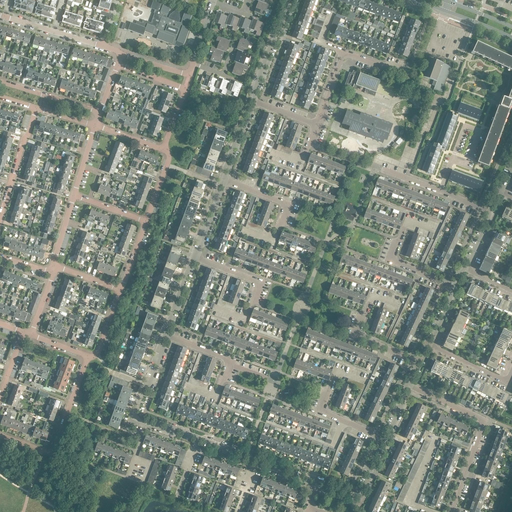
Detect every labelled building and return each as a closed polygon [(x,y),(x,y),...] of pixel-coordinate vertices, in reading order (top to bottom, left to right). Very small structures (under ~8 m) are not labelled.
[(14,2),(14,3),(15,3),(14,7),(20,9),(22,0),(15,0),(16,1),(15,1),(14,2)] [(26,0),(22,0),(20,9),(22,10),(21,11),(24,12),(25,11),(29,1),(26,0)] [(134,0),(128,0),(125,8),(131,11),(134,0)] [(140,0),(139,5),(147,8),(150,0),(143,0),(144,1),(141,0),(140,0)] [(360,0),(357,7),(363,9),(366,1),(364,0),(360,0)] [(366,1),(363,9),(369,12),(372,3),(370,2),(367,0),(366,1)] [(29,1),(25,11),(31,13),(33,9),(34,8),(34,7),(33,6),(35,2),(29,1)] [(109,10),(110,5),(111,4),(100,1),(99,5),(96,4),(95,9),(97,10),(101,11),(103,12),(103,9),(109,10)] [(131,22),(128,30),(143,36),(145,32),(152,35),(152,34),(157,36),(156,39),(172,45),(174,39),(177,41),(175,46),(182,48),(183,44),(184,44),(190,29),(187,27),(189,22),(189,23),(192,15),(184,12),(182,20),(181,23),(179,22),(180,19),(178,11),(176,10),(170,15),(168,18),(166,18),(167,15),(168,15),(170,7),(163,4),(163,5),(161,4),(161,3),(153,1),(150,8),(155,10),(153,13),(155,14),(153,17),(153,18),(151,23),(142,20),(141,23),(137,21),(135,24),(131,22)] [(266,4),(262,2),(258,1),(255,8),(261,10),(260,14),(264,16),(266,9),(269,10),(271,6),(266,4)] [(314,5),(305,2),(304,4),(302,8),(303,8),(312,11),(314,5)] [(372,3),(369,12),(375,14),(378,5),(376,5),(376,4),(372,2),(372,3)] [(35,14),(41,16),(44,5),(38,3),(37,7),(36,7),(36,8),(35,8),(35,9),(36,9),(36,10),(35,14)] [(46,17),(50,7),(44,5),(41,16),(43,16),(43,17),(45,18),(46,17)] [(378,5),(375,14),(381,16),(384,7),(382,7),(382,6),(378,5)] [(52,19),(54,15),(55,15),(55,14),(55,13),(54,13),(56,9),(50,7),(46,17),(52,19)] [(384,7),(384,8),(384,7),(381,16),(387,18),(390,10),(388,9),(388,8),(384,7)] [(312,11),(303,8),(302,10),(300,13),(301,14),(309,17),(312,11)] [(390,9),(390,10),(387,18),(392,20),(395,12),(393,11),(394,10),(390,9)] [(396,11),(395,12),(392,20),(398,22),(401,14),(399,13),(399,12),(396,11)] [(68,24),(71,13),(65,12),(64,16),(63,16),(63,17),(63,18),(62,22),(68,24)] [(77,15),(71,13),(68,24),(70,25),(73,26),(73,25),(74,26),(77,15)] [(224,29),(226,24),(227,21),(228,18),(228,17),(221,14),(217,13),(213,22),(221,25),(220,28),(224,29)] [(309,17),(301,14),(300,16),(299,15),(298,19),(299,19),(307,23),(309,17)] [(83,17),(77,15),(74,26),(80,28),(81,23),(82,23),(82,22),(82,21),(83,17)] [(238,27),(239,23),(240,19),(233,16),(232,20),(228,18),(227,21),(226,24),(233,27),(231,30),(236,32),(238,27)] [(89,30),(92,20),(86,18),(85,22),(84,22),(84,23),(84,24),(83,29),(89,30)] [(250,29),(249,29),(251,25),(252,23),(252,21),(245,19),(243,24),(239,23),(238,27),(245,29),(243,32),(248,34),(250,29)] [(307,23),(299,19),(298,22),(297,21),(296,25),(297,25),(305,28),(307,23)] [(411,19),(409,25),(417,28),(418,26),(419,26),(420,22),(411,19)] [(94,32),(95,32),(98,22),(92,20),(89,30),(91,31),(91,32),(94,33),(94,32)] [(249,29),(250,29),(257,32),(255,35),(260,36),(264,24),(257,21),(256,24),(252,23),(251,25),(249,29)] [(98,22),(95,32),(101,34),(102,30),(103,30),(103,29),(103,28),(103,27),(104,23),(98,22)] [(305,28),(297,25),(296,27),(295,27),(294,31),(295,31),(303,34),(305,28)] [(418,28),(417,28),(409,25),(407,31),(415,34),(416,31),(417,32),(418,28)] [(337,26),(337,27),(336,30),(335,33),(334,34),(337,35),(336,36),(340,37),(343,28),(337,26)] [(346,40),(346,39),(349,30),(343,28),(340,37),(342,37),(342,38),(346,40)] [(8,29),(6,37),(11,38),(14,31),(8,29)] [(352,42),(352,41),(355,32),(349,30),(346,39),(348,40),(352,42)] [(11,38),(14,39),(14,42),(16,43),(17,40),(19,32),(14,31),(11,38)] [(303,34),(295,31),(294,33),(293,33),(292,37),(301,40),(303,34)] [(415,38),(416,34),(415,34),(407,31),(405,36),(413,39),(414,37),(415,38)] [(19,32),(17,40),(23,42),(25,34),(19,32)] [(357,44),(358,43),(361,35),(355,32),(352,41),(354,42),(354,43),(357,44)] [(31,36),(25,34),(23,42),(29,44),(31,36)] [(367,37),(361,35),(358,43),(360,44),(359,45),(363,46),(363,45),(367,37)] [(220,50),(222,46),(227,48),(230,41),(218,36),(216,41),(219,42),(216,49),(220,50)] [(414,40),(413,39),(405,36),(403,42),(411,45),(412,43),(413,43),(414,40)] [(33,45),(38,46),(41,39),(35,37),(33,45)] [(369,48),(369,47),(372,39),(367,37),(363,45),(366,46),(365,47),(369,48)] [(236,49),(238,50),(242,51),(246,53),(248,46),(251,47),(253,42),(240,38),(236,49)] [(44,48),(47,41),(41,39),(38,46),(44,48)] [(375,50),(375,49),(378,41),(372,39),(369,47),(371,48),(371,49),(375,50)] [(44,48),(43,51),(49,53),(50,50),(52,42),(47,41),(44,48)] [(381,52),(384,43),(378,41),(375,49),(377,50),(377,51),(381,52)] [(50,50),(53,51),(52,54),(55,55),(56,52),(58,44),(52,42),(50,50)] [(412,46),(411,45),(403,42),(400,48),(409,51),(410,49),(412,46)] [(499,53),(496,52),(497,51),(493,49),(493,50),(490,49),(490,48),(487,46),(486,47),(484,46),(484,45),(480,43),(480,44),(477,43),(478,42),(477,42),(473,51),(511,69),(511,57),(511,58),(511,59),(509,57),(506,55),(505,56),(503,55),(503,54),(499,52),(499,53)] [(287,49),(288,49),(296,52),(299,46),(290,43),(289,46),(288,45),(287,49)] [(387,54),(388,50),(390,45),(384,43),(381,52),(383,52),(383,53),(386,55),(387,54)] [(61,53),(64,46),(58,44),(56,52),(61,53)] [(70,48),(64,46),(61,53),(67,55),(70,48)] [(210,59),(214,61),(220,63),(221,59),(224,51),(220,50),(216,49),(211,47),(210,51),(213,52),(210,59)] [(327,57),(328,55),(329,55),(330,51),(329,51),(321,48),(319,54),(327,57)] [(410,51),(409,51),(400,48),(398,54),(407,57),(407,55),(408,55),(410,51)] [(73,49),(71,56),(77,58),(79,51),(73,49)] [(285,55),(286,55),(294,58),(296,52),(288,49),(287,51),(286,51),(285,55)] [(237,62),(240,63),(244,65),(246,58),(249,59),(251,54),(246,53),(242,51),(238,50),(235,57),(239,58),(237,62)] [(83,60),(85,52),(79,51),(77,58),(83,60)] [(83,60),(82,63),(88,65),(89,62),(91,54),(85,52),(83,60)] [(91,54),(89,62),(95,63),(97,56),(91,54)] [(325,63),(326,61),(327,61),(328,57),(327,57),(319,54),(317,60),(325,63)] [(283,61),(284,61),(292,64),(294,58),(286,55),(285,57),(284,57),(283,61)] [(95,63),(98,64),(98,66),(98,67),(99,68),(100,68),(100,65),(103,58),(97,56),(95,63)] [(434,89),(442,92),(444,85),(446,80),(445,80),(445,78),(447,78),(451,66),(443,63),(429,57),(422,76),(434,80),(436,81),(435,86),(434,89)] [(106,67),(110,68),(111,65),(112,61),(108,60),(108,59),(103,58),(100,65),(106,67)] [(323,69),(324,66),(325,67),(326,63),(325,63),(317,60),(315,65),(323,69)] [(281,66),(281,67),(290,70),(292,64),(284,61),(283,63),(282,63),(281,66)] [(8,73),(11,65),(11,63),(5,62),(5,64),(2,71),(8,73)] [(249,66),(244,65),(240,63),(237,62),(236,62),(232,73),(241,77),(244,70),(247,71),(249,66)] [(14,75),(16,67),(11,65),(8,73),(14,75)] [(16,67),(14,75),(20,76),(22,70),(23,67),(17,65),(16,67)] [(321,74),(322,72),(322,73),(324,69),(323,69),(315,65),(312,71),(321,74)] [(278,72),(279,73),(288,76),(290,70),(281,67),(281,69),(280,68),(278,72)] [(32,80),(34,72),(34,70),(29,69),(28,71),(26,78),(32,80)] [(348,75),(344,85),(356,90),(357,88),(360,90),(361,87),(366,88),(364,93),(374,96),(376,93),(380,80),(353,70),(351,76),(348,75)] [(319,80),(319,78),(320,78),(322,75),(321,74),(312,71),(310,77),(319,80)] [(32,80),(37,82),(40,74),(34,72),(32,80)] [(276,78),(277,78),(286,81),(288,76),(279,73),(279,75),(278,74),(276,78)] [(37,82),(43,83),(45,76),(40,74),(37,82)] [(49,85),(51,78),(52,75),(46,74),(45,76),(43,83),(49,85)] [(215,88),(217,84),(218,80),(210,77),(206,76),(206,78),(202,76),(200,84),(206,87),(205,90),(213,93),(215,88)] [(124,86),(127,79),(121,77),(118,84),(124,86)] [(317,86),(317,84),(318,84),(319,80),(310,77),(308,83),(317,86)] [(51,78),(49,85),(55,87),(57,79),(51,78)] [(276,80),(274,84),(275,84),(283,87),(286,81),(277,78),(276,80)] [(63,79),(62,80),(59,88),(65,90),(68,83),(68,81),(63,79)] [(133,81),(127,79),(124,86),(130,88),(133,81)] [(217,84),(215,88),(222,90),(221,93),(225,95),(227,90),(229,86),(229,84),(230,82),(222,79),(220,85),(217,84)] [(139,83),(133,81),(130,88),(136,91),(139,83)] [(229,86),(227,90),(234,92),(233,96),(237,97),(242,84),(234,82),(233,85),(229,84),(229,86)] [(71,92),(73,84),(68,83),(65,90),(71,92)] [(145,85),(139,83),(136,91),(142,93),(145,85)] [(314,92),(315,90),(316,90),(317,86),(308,83),(306,89),(314,92)] [(77,94),(79,86),(73,84),(71,92),(77,94)] [(281,93),(283,87),(275,84),(274,86),(273,86),(272,90),(273,90),(281,93)] [(145,85),(142,93),(145,94),(144,97),(147,98),(148,95),(151,87),(145,85)] [(82,95),(85,88),(79,86),(77,94),(82,95)] [(88,97),(90,90),(85,88),(82,95),(88,97)] [(312,98),(313,96),(314,96),(315,92),(314,92),(306,89),(304,95),(312,98)] [(88,97),(94,99),(96,91),(90,90),(88,97)] [(271,96),(279,99),(281,93),(273,90),(272,92),(271,92),(270,95),(271,96)] [(488,166),(508,113),(511,106),(510,105),(511,100),(511,91),(509,99),(503,97),(479,163),(488,166)] [(162,98),(170,101),(172,95),(164,92),(162,98)] [(310,103),(311,101),(312,102),(313,98),(312,98),(304,95),(302,100),(310,103)] [(157,101),(156,103),(160,104),(167,107),(170,101),(162,98),(161,102),(157,100),(157,101)] [(302,100),(299,106),(308,110),(309,107),(310,107),(311,104),(310,103),(302,100)] [(457,112),(464,115),(478,120),(481,111),(480,111),(480,110),(476,109),(473,108),(474,108),(470,106),(469,107),(467,106),(467,105),(463,104),(460,103),(457,112)] [(167,107),(160,104),(158,110),(165,113),(167,107)] [(115,113),(109,110),(106,118),(112,120),(115,113)] [(112,120),(118,122),(121,115),(122,112),(120,111),(116,110),(115,113),(112,120)] [(350,127),(348,130),(383,143),(384,139),(387,140),(393,124),(361,112),(359,116),(347,111),(342,124),(350,127)] [(130,127),(132,119),(135,113),(133,112),(130,118),(126,117),(124,125),(130,127)] [(11,122),(14,114),(8,113),(6,120),(11,122)] [(14,113),(14,114),(11,122),(17,124),(20,116),(17,115),(18,114),(14,113)] [(262,119),(271,122),(273,116),(265,113),(264,115),(263,115),(261,118),(262,119)] [(446,148),(451,134),(455,121),(454,120),(456,116),(448,113),(447,115),(448,115),(447,118),(446,117),(445,121),(445,122),(444,124),(442,128),(443,128),(442,131),(441,131),(440,135),(440,137),(439,137),(437,141),(438,141),(437,144),(433,142),(431,146),(432,147),(431,149),(430,149),(429,153),(428,156),(426,160),(427,160),(426,162),(425,162),(424,166),(425,166),(424,169),(423,169),(422,171),(432,174),(442,146),(446,148)] [(124,125),(126,117),(121,115),(118,122),(124,125)] [(153,115),(152,118),(155,119),(153,122),(161,125),(163,119),(156,116),(153,115)] [(136,129),(138,121),(132,119),(130,127),(136,129)] [(262,119),(262,121),(261,120),(259,124),(260,124),(269,128),(271,122),(262,119)] [(44,132),(46,124),(40,122),(38,130),(44,132)] [(159,131),(161,125),(153,122),(151,128),(159,131)] [(291,122),(289,128),(292,129),(300,132),(302,127),(294,124),(294,123),(291,122)] [(50,133),(52,126),(46,124),(44,132),(50,133)] [(260,124),(259,127),(259,126),(257,130),(258,130),(266,133),(269,128),(260,124)] [(55,135),(58,128),(52,126),(50,133),(55,135)] [(216,126),(213,133),(225,138),(227,133),(224,132),(225,129),(216,126)] [(61,137),(64,129),(58,128),(55,135),(61,137)] [(159,131),(151,128),(149,134),(157,137),(159,131)] [(67,139),(69,131),(64,129),(61,137),(67,139)] [(300,132),(292,129),(290,135),(298,138),(300,132)] [(256,136),(264,139),(266,133),(258,130),(257,132),(256,132),(255,136),(256,136)] [(67,139),(70,140),(70,141),(72,142),(75,133),(69,131),(67,139)] [(5,132),(2,142),(4,142),(11,145),(13,139),(10,138),(11,133),(5,132)] [(75,133),(72,142),(78,144),(79,141),(83,142),(85,135),(81,134),(81,135),(75,133)] [(224,143),(225,138),(213,133),(211,138),(224,143)] [(298,138),(290,135),(288,141),(296,144),(298,138)] [(256,136),(255,138),(254,138),(253,142),(254,142),(262,145),(264,139),(256,136)] [(222,148),(224,143),(211,138),(209,143),(212,144),(222,148)] [(285,147),(287,148),(290,149),(293,150),(294,150),(296,144),(288,141),(285,147)] [(10,150),(11,145),(4,142),(2,148),(10,150)] [(33,145),(31,151),(39,153),(40,150),(43,151),(45,144),(38,142),(37,146),(33,145)] [(114,148),(122,151),(124,145),(116,142),(114,148)] [(254,142),(253,144),(252,144),(251,147),(252,148),(260,151),(262,145),(254,142)] [(220,153),(222,148),(212,144),(210,149),(220,153)] [(0,147),(0,153),(0,154),(8,156),(10,150),(2,148),(0,147)] [(114,148),(112,154),(119,157),(122,151),(114,148)] [(252,148),(251,150),(250,150),(249,153),(249,154),(258,157),(260,151),(252,148)] [(208,154),(218,158),(220,153),(210,149),(208,154)] [(30,157),(37,159),(39,153),(31,151),(30,157)] [(136,152),(134,157),(144,161),(147,153),(141,151),(140,153),(136,152)] [(65,161),(72,163),(74,157),(71,157),(72,154),(66,152),(63,160),(65,161)] [(150,163),(153,155),(147,153),(144,161),(150,163)] [(121,161),(118,160),(119,157),(112,154),(110,160),(117,163),(123,165),(124,163),(121,162),(121,161)] [(216,163),(218,158),(208,154),(207,159),(216,163)] [(249,154),(249,156),(248,155),(246,159),(247,159),(256,162),(258,157),(249,154)] [(311,154),(308,162),(313,164),(316,156),(311,154)] [(158,158),(153,155),(150,163),(156,165),(158,158)] [(319,167),(322,158),(316,156),(313,164),(319,167)] [(28,162),(35,165),(37,159),(30,157),(28,162)] [(325,169),(328,161),(322,158),(319,167),(325,169)] [(215,167),(216,163),(207,159),(205,164),(215,167)] [(247,159),(246,161),(244,165),(245,165),(254,168),(256,162),(247,159)] [(110,160),(107,166),(115,169),(117,163),(110,160)] [(71,169),(72,163),(65,161),(63,167),(71,169)] [(331,171),(334,163),(328,161),(325,169),(331,171)] [(26,168),(34,170),(36,171),(38,165),(35,165),(28,162),(26,168)] [(337,173),(340,165),(334,163),(331,171),(337,173)] [(215,167),(205,164),(203,169),(205,169),(208,170),(211,172),(213,172),(215,167)] [(245,165),(244,167),(242,171),(243,171),(251,174),(254,168),(245,165)] [(336,175),(342,178),(346,167),(340,165),(337,173),(336,175)] [(59,172),(61,172),(69,175),(71,169),(63,167),(61,166),(59,172)] [(107,166),(105,172),(113,174),(116,175),(116,173),(114,172),(115,169),(107,166)] [(26,168),(24,174),(32,176),(35,177),(37,171),(36,171),(34,170),(26,168)] [(265,171),(262,179),(267,181),(271,173),(265,171)] [(60,178),(67,180),(69,175),(61,172),(60,178)] [(479,192),(481,187),(482,182),(454,172),(454,173),(451,172),(448,180),(449,180),(451,181),(455,183),(455,182),(458,183),(457,184),(461,185),(462,184),(464,185),(464,186),(468,187),(471,188),(470,188),(474,190),(475,189),(477,190),(477,191),(478,191),(479,191),(479,192)] [(267,181),(273,183),(276,175),(271,173),(267,181)] [(24,174),(23,180),(29,181),(28,185),(35,188),(36,184),(30,182),(32,176),(24,174)] [(279,186),(282,177),(276,175),(273,183),(279,186)] [(145,177),(143,182),(150,185),(153,179),(145,177)] [(285,188),(288,180),(282,177),(279,186),(285,188)] [(58,184),(65,186),(67,180),(60,178),(58,184)] [(384,181),(378,179),(375,187),(381,189),(384,181)] [(203,184),(203,182),(197,180),(194,187),(204,190),(206,185),(203,184)] [(291,190),(294,182),(288,180),(285,188),(291,190)] [(389,183),(384,181),(381,189),(386,191),(389,183)] [(143,182),(141,188),(148,191),(150,185),(143,182)] [(297,192),(300,184),(294,182),(291,190),(297,192)] [(53,189),(64,192),(65,186),(58,184),(55,183),(53,189)] [(392,193),(395,185),(389,183),(386,191),(392,193)] [(300,184),(297,192),(303,194),(306,186),(300,184)] [(100,185),(98,193),(103,195),(106,187),(100,185)] [(401,187),(395,185),(392,193),(398,196),(401,187)] [(311,188),(306,186),(303,194),(308,196),(311,188)] [(109,197),(112,189),(106,187),(103,195),(109,197)] [(193,192),(202,195),(204,190),(194,187),(193,192)] [(404,198),(407,190),(401,187),(398,196),(404,198)] [(26,196),(28,189),(25,188),(24,189),(20,188),(18,194),(26,196)] [(141,188),(139,194),(146,197),(148,191),(141,188)] [(314,199),(317,190),(311,188),(308,196),(314,199)] [(115,199),(118,192),(112,189),(109,197),(115,199)] [(234,192),(233,196),(234,196),(242,199),(244,193),(236,190),(235,193),(234,192)] [(320,201),(323,192),(317,190),(314,199),(320,201)] [(410,200),(413,192),(407,190),(404,198),(410,200)] [(200,200),(202,195),(193,192),(191,197),(200,200)] [(326,203),(329,195),(323,192),(320,201),(326,203)] [(419,194),(413,192),(410,200),(416,202),(419,194)] [(26,196),(18,194),(17,200),(24,202),(26,196)] [(139,194),(136,200),(144,203),(146,197),(139,194)] [(421,204),(424,196),(419,194),(416,202),(421,204)] [(59,206),(61,200),(60,200),(60,197),(52,195),(51,198),(52,198),(50,204),(52,204),(59,206)] [(329,195),(326,203),(332,205),(333,201),(334,199),(335,197),(329,195)] [(232,198),(231,202),(232,202),(240,205),(242,206),(243,204),(241,203),(242,199),(234,196),(233,199),(232,198)] [(427,206),(430,198),(424,196),(421,204),(427,206)] [(189,201),(199,205),(200,200),(191,197),(189,201)] [(433,208),(436,200),(430,198),(427,206),(433,208)] [(24,202),(17,200),(15,205),(23,208),(24,202)] [(136,200),(134,206),(142,209),(144,203),(136,200)] [(439,211),(442,202),(436,200),(433,208),(439,211)] [(187,206),(197,210),(199,205),(189,201),(187,206)] [(263,207),(271,210),(274,204),(265,201),(263,207)] [(230,204),(229,208),(238,211),(240,205),(232,202),(231,202),(231,204),(230,204)] [(439,211),(445,213),(448,205),(442,202),(439,211)] [(52,204),(50,210),(58,212),(59,206),(52,204)] [(13,211),(21,213),(23,214),(25,208),(23,208),(15,205),(13,211)] [(185,211),(195,215),(197,210),(187,206),(185,211)] [(271,210),(263,207),(261,213),(269,216),(271,210)] [(511,210),(507,207),(502,217),(507,219),(511,210)] [(228,210),(226,214),(227,214),(236,217),(238,211),(229,208),(229,210),(228,210)] [(48,209),(46,215),(48,216),(56,218),(58,212),(50,210),(48,209)] [(367,209),(364,217),(370,219),(373,211),(367,209)] [(93,224),(94,220),(97,213),(91,210),(88,219),(88,220),(88,221),(89,221),(91,222),(91,224),(93,224)] [(21,213),(13,211),(12,217),(19,219),(21,213)] [(184,216),(193,219),(195,215),(185,211),(184,216)] [(379,213),(373,211),(370,219),(375,221),(379,213)] [(469,216),(461,212),(458,218),(466,221),(469,216)] [(100,222),(103,215),(97,213),(94,220),(100,222)] [(269,216),(261,213),(259,219),(267,222),(269,216)] [(384,215),(379,213),(375,221),(381,223),(384,215)] [(226,216),(224,219),(225,220),(225,219),(234,222),(236,217),(227,214),(226,216)] [(100,222),(106,225),(109,217),(103,215),(100,222)] [(381,223),(387,225),(390,217),(384,215),(381,223)] [(54,224),(56,218),(48,216),(47,221),(54,224)] [(182,221),(191,224),(193,219),(184,216),(182,221)] [(12,217),(10,223),(19,226),(21,220),(19,219),(12,217)] [(393,218),(390,217),(387,225),(393,228),(396,219),(397,218),(394,217),(393,218)] [(456,223),(464,227),(466,221),(458,218),(456,223)] [(223,222),(222,225),(223,226),(223,225),(231,228),(234,222),(225,219),(225,220),(224,222),(223,222)] [(264,228),(265,228),(267,222),(259,219),(257,225),(259,226),(261,227),(264,228)] [(402,222),(402,221),(396,219),(393,228),(399,230),(402,222)] [(52,229),(54,224),(47,221),(45,227),(52,229)] [(180,226),(190,229),(191,224),(182,221),(180,226)] [(453,229),(461,233),(464,227),(456,223),(453,229)] [(133,233),(135,227),(128,224),(125,230),(133,233)] [(221,227),(220,231),(221,231),(229,234),(231,228),(223,225),(223,226),(222,228),(221,227)] [(43,226),(40,237),(46,239),(47,234),(51,235),(52,229),(45,227),(43,226)] [(188,234),(190,229),(180,226),(178,231),(188,234)] [(450,235),(458,238),(461,233),(453,229),(450,235)] [(125,230),(123,236),(131,239),(133,233),(125,230)] [(83,231),(81,237),(89,240),(90,236),(93,237),(93,235),(91,234),(83,231)] [(186,239),(188,234),(178,231),(176,236),(186,239)] [(219,233),(218,237),(219,237),(227,240),(229,234),(221,231),(220,233),(219,233)] [(288,234),(282,232),(279,240),(285,242),(288,234)] [(494,238),(503,242),(505,243),(507,239),(505,238),(506,235),(500,232),(498,234),(496,233),(494,238)] [(422,236),(419,235),(416,234),(414,233),(412,239),(420,242),(422,236)] [(285,242),(291,244),(294,236),(288,234),(285,242)] [(448,240),(456,244),(458,238),(450,235),(448,240)] [(5,239),(3,247),(9,248),(11,241),(12,238),(6,236),(5,239)] [(123,236),(121,242),(129,245),(131,239),(123,236)] [(181,243),(184,244),(186,239),(176,236),(175,240),(172,239),(171,242),(180,246),(181,243)] [(291,244),(296,246),(300,238),(294,236),(291,244)] [(89,240),(81,237),(79,243),(86,246),(89,240)] [(217,239),(216,243),(217,243),(225,246),(227,240),(219,237),(218,239),(217,239)] [(300,238),(296,246),(302,249),(305,240),(300,238)] [(503,242),(494,238),(491,242),(501,247),(503,242)] [(410,241),(409,244),(410,244),(410,245),(418,248),(420,242),(412,239),(411,241),(410,241)] [(23,242),(17,240),(17,243),(14,250),(20,252),(22,244),(23,242)] [(305,240),(302,249),(308,251),(311,243),(305,240)] [(453,250),(456,244),(448,240),(445,246),(453,250)] [(9,248),(14,250),(17,243),(11,241),(9,248)] [(121,242),(119,248),(126,250),(129,245),(121,242)] [(501,247),(491,242),(489,247),(499,251),(501,247)] [(86,246),(79,243),(77,249),(84,252),(86,246)] [(214,249),(223,252),(225,246),(217,243),(216,243),(216,245),(215,245),(214,248),(214,249)] [(308,251),(314,253),(317,245),(311,243),(308,251)] [(20,252),(26,254),(28,246),(22,244),(20,252)] [(170,252),(180,256),(182,251),(179,250),(180,247),(173,245),(170,252)] [(408,250),(416,253),(418,248),(410,245),(408,250)] [(26,254),(31,255),(34,248),(28,246),(26,254)] [(445,246),(442,251),(450,255),(453,250),(445,246)] [(43,248),(40,247),(39,249),(40,249),(37,257),(43,259),(45,251),(42,250),(43,248)] [(499,251),(489,247),(487,251),(497,256),(499,251)] [(40,249),(39,249),(34,248),(31,255),(37,257),(40,249)] [(119,248),(117,254),(124,256),(126,250),(119,248)] [(77,249),(75,255),(82,258),(84,252),(77,249)] [(240,250),(236,249),(233,257),(239,259),(242,251),(242,249),(241,249),(240,250)] [(408,250),(405,256),(414,259),(416,253),(408,250)] [(239,259),(245,261),(248,253),(242,251),(239,259)] [(442,251),(440,257),(448,261),(450,255),(442,251)] [(497,256),(487,251),(485,256),(494,260),(497,256)] [(168,257),(178,261),(180,256),(170,252),(168,257)] [(245,261),(251,263),(254,255),(248,253),(245,261)] [(348,256),(343,254),(342,254),(339,262),(345,264),(348,256)] [(72,261),(80,264),(82,258),(75,255),(72,261)] [(256,266),(259,257),(254,255),(251,263),(256,266)] [(354,258),(348,256),(345,264),(351,267),(354,258)] [(485,256),(483,261),(492,265),(495,266),(497,262),(494,260),(485,256)] [(167,262),(176,266),(178,261),(168,257),(167,262)] [(259,257),(256,266),(262,268),(265,260),(259,257)] [(440,257),(437,263),(445,266),(448,261),(440,257)] [(360,261),(354,258),(351,267),(357,269),(360,261)] [(271,262),(268,270),(274,272),(277,264),(276,264),(277,261),(273,259),(272,262),(271,262)] [(262,268),(268,270),(271,262),(265,260),(262,268)] [(363,271),(366,263),(360,261),(357,269),(363,271)] [(492,265),(483,261),(481,265),(490,270),(492,265)] [(165,267),(174,271),(176,266),(167,262),(165,267)] [(105,265),(99,263),(97,270),(103,272),(105,265)] [(372,265),(366,263),(363,271),(369,273),(372,265)] [(434,268),(442,272),(445,266),(437,263),(434,268)] [(274,272),(280,274),(283,266),(277,264),(274,272)] [(111,267),(105,265),(103,272),(109,274),(111,267)] [(378,267),(372,265),(369,273),(375,275),(378,267)] [(479,270),(488,274),(490,270),(481,265),(479,270)] [(283,266),(280,274),(286,276),(289,268),(283,266)] [(109,274),(115,277),(117,269),(111,267),(109,274)] [(163,272),(173,275),(174,271),(165,267),(163,272)] [(383,269),(378,267),(375,275),(380,277),(383,269)] [(205,270),(204,274),(205,274),(213,277),(216,271),(207,268),(206,271),(205,270)] [(286,276),(291,278),(294,270),(289,268),(286,276)] [(389,271),(383,269),(380,277),(386,280),(389,271)] [(291,278),(297,281),(300,272),(294,270),(291,278)] [(1,274),(0,278),(0,280),(7,283),(7,281),(10,273),(4,271),(3,275),(1,274)] [(395,273),(389,271),(386,280),(392,282),(395,273)] [(161,277),(171,280),(173,275),(163,272),(161,277)] [(297,281),(303,283),(306,275),(300,272),(297,281)] [(16,275),(10,273),(7,281),(13,283),(16,275)] [(401,276),(395,273),(392,282),(398,284),(401,276)] [(203,276),(202,280),(203,280),(211,283),(213,277),(205,274),(204,276),(203,276)] [(19,285),(21,277),(16,275),(13,283),(19,285)] [(407,278),(401,276),(398,284),(404,286),(407,278)] [(27,280),(21,277),(19,285),(24,287),(27,280)] [(169,285),(171,280),(161,277),(159,282),(169,285)] [(410,288),(413,280),(407,278),(404,286),(410,288)] [(73,282),(66,279),(64,285),(71,288),(73,282)] [(243,288),(245,282),(237,279),(235,285),(243,288)] [(30,289),(33,282),(27,280),(24,287),(30,289)] [(201,282),(200,286),(201,286),(209,289),(211,283),(203,280),(202,282),(201,282)] [(33,282),(30,289),(40,293),(42,286),(38,284),(39,284),(33,282)] [(157,287),(167,290),(169,285),(159,282),(157,287)] [(232,284),(230,290),(232,291),(241,294),(243,288),(235,285),(232,284)] [(337,286),(331,284),(328,292),(334,294),(337,286)] [(471,284),(466,294),(471,296),(475,286),(471,284)] [(71,288),(64,285),(61,291),(69,294),(71,288)] [(199,288),(198,291),(199,292),(207,295),(209,289),(201,286),(200,288),(199,288)] [(343,288),(337,286),(334,294),(340,296),(343,288)] [(480,289),(475,286),(471,296),(476,298),(480,289)] [(156,291),(165,295),(167,290),(157,287),(156,291)] [(434,291),(426,287),(423,293),(431,297),(434,291)] [(96,290),(90,288),(87,298),(89,299),(90,296),(93,298),(96,290)] [(349,290),(343,288),(340,296),(346,299),(349,290)] [(485,291),(480,289),(476,298),(480,300),(485,291)] [(99,300),(102,292),(96,290),(93,298),(99,300)] [(355,293),(349,290),(346,299),(352,301),(355,293)] [(69,294),(61,291),(59,297),(67,299),(69,294)] [(154,296),(164,300),(165,295),(156,291),(154,296)] [(238,300),(241,294),(232,291),(230,297),(238,300)] [(489,293),(485,291),(480,300),(485,302),(489,293)] [(102,301),(105,302),(108,294),(102,292),(99,300),(97,306),(99,307),(100,304),(101,304),(102,301)] [(197,293),(196,297),(205,300),(207,295),(199,292),(198,294),(197,293)] [(358,303),(361,295),(355,293),(352,301),(358,303)] [(423,293),(420,299),(428,302),(431,297),(423,293)] [(494,295),(489,293),(485,302),(489,304),(494,295)] [(364,305),(367,297),(361,295),(358,303),(364,305)] [(498,297),(494,295),(489,304),(494,307),(498,297)] [(152,301),(162,305),(164,300),(154,296),(152,301)] [(57,302),(65,305),(67,299),(59,297),(58,297),(57,300),(58,300),(57,302)] [(195,299),(193,303),(194,303),(203,306),(205,300),(196,297),(196,300),(195,299)] [(235,305),(236,306),(238,300),(230,297),(228,303),(230,303),(233,304),(235,305)] [(503,299),(498,297),(494,307),(498,309),(503,299)] [(420,299),(418,304),(426,308),(428,302),(420,299)] [(498,309),(503,311),(504,310),(503,310),(507,301),(503,299),(498,309)] [(503,310),(504,310),(508,312),(511,302),(508,300),(507,301),(503,310)] [(152,301),(150,306),(160,310),(162,305),(152,301)] [(57,302),(55,308),(68,313),(69,311),(66,310),(66,309),(63,308),(65,305),(57,302)] [(193,305),(191,309),(192,309),(201,312),(203,306),(194,303),(193,305)] [(416,303),(413,309),(415,310),(423,314),(426,308),(418,304),(416,303)] [(2,313),(8,315),(10,308),(5,305),(2,313)] [(8,315),(13,317),(16,310),(10,308),(8,315)] [(377,314),(385,317),(387,311),(385,310),(382,309),(379,308),(377,314)] [(156,313),(146,309),(145,311),(146,312),(148,313),(146,318),(155,322),(157,317),(155,316),(156,313)] [(189,315),(190,315),(198,318),(201,312),(192,309),(191,311),(190,311),(189,315)] [(13,317),(19,319),(22,312),(16,310),(13,317)] [(256,320),(259,312),(253,310),(250,318),(256,320)] [(412,315),(420,319),(423,314),(415,310),(412,315)] [(467,319),(469,314),(466,313),(461,311),(460,310),(457,315),(467,319)] [(31,318),(32,315),(22,312),(19,319),(25,321),(29,322),(30,318),(31,318)] [(259,312),(256,320),(262,322),(265,314),(259,312)] [(100,323),(102,317),(94,314),(92,320),(100,323)] [(265,314),(262,322),(268,324),(271,316),(265,314)] [(377,314),(375,320),(383,323),(385,317),(377,314)] [(410,314),(407,320),(410,321),(418,325),(420,319),(412,315),(410,314)] [(188,317),(187,320),(188,321),(196,324),(198,318),(190,315),(189,317),(188,317)] [(455,319),(465,324),(467,319),(457,315),(455,319)] [(271,316),(268,324),(274,326),(277,318),(271,316)] [(50,323),(47,331),(53,333),(55,325),(56,325),(58,319),(56,318),(54,322),(54,321),(54,322),(50,321),(50,323)] [(86,318),(85,321),(88,322),(87,325),(97,329),(100,323),(92,320),(86,318)] [(144,323),(154,327),(155,322),(146,318),(144,323)] [(277,318),(274,326),(280,329),(283,320),(277,318)] [(453,324),(463,328),(465,324),(455,319),(453,324)] [(61,320),(58,326),(56,325),(55,325),(53,333),(59,335),(61,327),(64,321),(61,320)] [(285,331),(288,323),(283,320),(280,329),(285,331)] [(375,320),(372,326),(381,329),(383,323),(375,320)] [(186,327),(194,330),(196,324),(188,321),(187,323),(186,323),(185,326),(186,327)] [(410,321),(407,327),(415,330),(418,325),(410,321)] [(142,328),(152,331),(154,327),(144,323),(142,328)] [(95,335),(97,329),(87,325),(84,324),(83,326),(86,328),(89,329),(88,332),(95,335)] [(451,328),(461,333),(463,328),(453,324),(451,328)] [(372,326),(370,331),(378,335),(381,329),(372,326)] [(65,337),(67,330),(61,327),(59,335),(65,337)] [(207,327),(204,335),(210,337),(213,329),(207,327)] [(407,327),(404,332),(412,336),(415,330),(407,327)] [(501,333),(510,338),(511,333),(511,332),(511,331),(504,327),(503,329),(500,327),(498,332),(501,333)] [(141,333),(150,336),(152,331),(142,328),(141,333)] [(449,333),(458,337),(461,333),(451,328),(449,333)] [(78,329),(77,331),(84,333),(84,334),(87,335),(86,338),(93,341),(95,335),(88,332),(82,330),(78,329)] [(219,331),(213,329),(210,337),(216,339),(219,331)] [(307,329),(304,338),(310,340),(313,332),(307,329)] [(225,333),(219,331),(216,339),(222,341),(225,333)] [(138,332),(136,337),(139,338),(148,341),(150,336),(141,333),(138,332)] [(319,334),(313,332),(310,340),(316,342),(319,334)] [(412,336),(404,332),(402,338),(410,342),(412,336)] [(228,343),(231,335),(225,333),(222,341),(228,343)] [(458,337),(449,333),(447,338),(456,342),(458,337)] [(510,338),(501,333),(499,338),(508,342),(510,338)] [(319,334),(316,342),(322,344),(325,336),(319,334)] [(237,337),(231,335),(228,343),(234,346),(237,337)] [(79,336),(79,338),(82,340),(81,343),(83,344),(91,347),(93,341),(86,338),(79,336)] [(325,336),(322,344),(328,346),(331,338),(325,336)] [(243,339),(237,337),(234,346),(240,348),(243,339)] [(137,342),(147,346),(148,341),(139,338),(137,342)] [(331,338),(328,346),(333,348),(336,340),(331,338)] [(399,344),(407,347),(410,342),(402,338),(399,344)] [(454,346),(456,342),(447,338),(445,342),(454,346)] [(508,342),(499,338),(497,342),(506,347),(508,342)] [(248,342),(243,339),(240,348),(245,350),(248,342)] [(336,340),(333,348),(333,350),(335,352),(336,349),(339,351),(342,342),(336,340)] [(135,347),(145,351),(147,346),(137,342),(135,347)] [(254,344),(248,342),(245,350),(251,352),(254,344)] [(342,342),(339,351),(345,353),(348,345),(342,342)] [(445,342),(443,347),(452,351),(454,346),(445,342)] [(506,347),(497,342),(494,347),(504,351),(506,347)] [(257,354),(260,346),(254,344),(251,352),(257,354)] [(348,345),(345,353),(351,355),(354,347),(348,345)] [(185,355),(187,349),(178,346),(178,348),(177,348),(175,352),(176,352),(185,355)] [(260,346),(257,354),(263,356),(266,348),(260,346)] [(133,352),(143,356),(145,351),(135,347),(133,352)] [(354,347),(351,355),(357,357),(360,349),(354,347)] [(492,352),(502,356),(504,351),(494,347),(492,352)] [(271,348),(270,350),(266,348),(263,356),(269,359),(272,350),(273,348),(271,348)] [(363,359),(366,351),(360,349),(357,357),(363,359)] [(277,352),(272,350),(269,359),(274,361),(277,352)] [(366,351),(363,359),(368,361),(371,353),(366,351)] [(131,357),(141,361),(143,356),(133,352),(131,357)] [(176,352),(175,354),(173,357),(174,358),(183,361),(185,355),(176,352)] [(490,356),(499,361),(502,356),(492,352),(490,356)] [(368,361),(374,364),(377,355),(371,353),(368,361)] [(488,360),(488,361),(497,365),(499,361),(490,356),(488,360)] [(130,362),(139,366),(141,361),(131,357),(130,362)] [(214,366),(216,360),(208,357),(206,363),(214,366)] [(75,362),(64,358),(62,364),(72,368),(75,362)] [(174,358),(173,360),(171,363),(172,364),(180,367),(183,361),(174,358)] [(30,361),(25,359),(21,370),(26,372),(27,369),(30,361)] [(302,361),(296,359),(293,367),(299,370),(302,361)] [(488,360),(486,359),(484,364),(495,370),(497,365),(488,361),(488,360)] [(27,369),(32,371),(35,363),(30,361),(27,369)] [(299,370),(305,372),(308,364),(302,361),(299,370)] [(435,361),(432,367),(430,370),(435,373),(439,363),(435,361)] [(128,367),(138,370),(139,366),(130,362),(128,367)] [(312,363),(309,362),(308,364),(305,372),(311,374),(314,366),(315,363),(313,362),(312,362),(312,363)] [(37,373),(40,365),(35,363),(32,371),(37,373)] [(204,369),(212,372),(214,366),(206,363),(204,369)] [(398,366),(390,363),(388,368),(396,372),(398,366)] [(435,373),(440,375),(444,365),(439,363),(435,373)] [(70,374),(72,368),(62,364),(60,370),(70,374)] [(170,369),(178,372),(180,367),(172,364),(171,366),(170,365),(169,369),(170,369)] [(40,365),(37,373),(36,375),(41,377),(45,366),(40,365)] [(444,365),(440,375),(444,377),(448,368),(444,365)] [(46,379),(50,368),(45,366),(41,377),(46,379)] [(314,366),(311,374),(317,376),(320,368),(314,366)] [(320,368),(317,376),(323,378),(326,370),(326,368),(320,366),(320,368)] [(128,367),(126,372),(127,372),(136,375),(138,370),(128,367)] [(388,368),(385,374),(393,378),(396,372),(388,368)] [(449,379),(453,370),(448,368),(444,377),(449,379)] [(170,369),(169,372),(168,371),(167,375),(168,375),(176,378),(178,372),(170,369)] [(210,378),(212,372),(204,369),(202,375),(210,378)] [(326,370),(323,378),(328,380),(331,372),(332,370),(329,369),(328,371),(326,370)] [(68,380),(70,374),(60,370),(57,376),(68,380)] [(453,381),(457,372),(453,370),(449,379),(453,381)] [(462,374),(457,372),(453,381),(458,383),(462,374)] [(385,374),(382,380),(390,383),(393,378),(385,374)] [(462,385),(467,376),(462,374),(458,383),(462,385)] [(168,375),(167,377),(166,377),(165,381),(166,381),(174,384),(176,378),(168,375)] [(207,383),(208,383),(210,378),(202,375),(199,380),(201,381),(204,382),(207,383)] [(55,382),(66,386),(68,380),(57,376),(55,382)] [(462,385),(467,388),(468,387),(467,386),(471,378),(467,376),(462,385)] [(477,379),(472,377),(471,378),(467,386),(468,387),(472,389),(477,379)] [(471,391),(475,393),(477,391),(481,381),(477,379),(472,389),(471,391)] [(382,380),(380,385),(388,389),(390,383),(382,380)] [(166,381),(165,383),(164,383),(163,387),(172,390),(174,384),(166,381)] [(481,393),(485,383),(481,381),(477,391),(481,393)] [(53,388),(64,392),(66,386),(55,382),(53,388)] [(346,384),(344,383),(341,389),(350,392),(352,386),(349,385),(346,384)] [(490,386),(485,383),(481,393),(486,395),(490,386)] [(15,385),(13,392),(20,394),(23,388),(15,385)] [(380,385),(377,391),(385,395),(388,389),(380,385)] [(131,395),(132,390),(131,389),(128,388),(125,387),(123,386),(121,391),(131,395)] [(494,388),(490,386),(486,395),(490,397),(494,388)] [(163,387),(163,389),(162,389),(160,392),(161,393),(170,396),(172,390),(163,387)] [(227,398),(230,390),(225,387),(222,396),(227,398)] [(499,390),(494,388),(490,397),(495,399),(499,390)] [(341,389),(339,395),(347,398),(350,392),(341,389)] [(236,392),(230,390),(227,398),(233,400),(236,392)] [(503,392),(499,390),(495,399),(499,401),(503,392)] [(119,396),(129,400),(131,395),(121,391),(119,396)] [(377,391),(374,397),(382,400),(385,395),(377,391)] [(10,398),(18,401),(20,394),(13,392),(10,398)] [(242,394),(236,392),(233,400),(239,402),(242,394)] [(505,407),(507,405),(504,404),(507,398),(508,394),(503,392),(499,401),(498,403),(505,407)] [(160,395),(158,398),(159,399),(159,398),(168,402),(168,401),(169,402),(171,403),(173,397),(170,396),(161,393),(160,395)] [(248,396),(242,394),(239,402),(245,404),(248,396)] [(348,403),(346,402),(347,398),(339,395),(337,401),(345,404),(347,405),(348,403)] [(117,401),(127,405),(129,400),(119,396),(117,401)] [(254,398),(248,396),(245,404),(251,406),(254,398)] [(374,397),(372,402),(380,406),(382,400),(374,397)] [(20,401),(18,401),(10,398),(8,404),(17,408),(20,401)] [(168,401),(168,402),(159,398),(159,399),(158,401),(158,400),(156,404),(160,405),(159,407),(167,410),(169,402),(168,401)] [(257,409),(260,400),(254,398),(251,406),(257,409)] [(60,402),(52,399),(50,405),(58,408),(60,402)] [(116,406),(125,410),(127,405),(117,401),(116,406)] [(337,401),(335,407),(343,410),(345,404),(337,401)] [(372,402),(369,408),(377,412),(380,406),(372,402)] [(425,407),(418,403),(415,409),(423,412),(425,407)] [(185,406),(179,404),(176,412),(178,413),(178,414),(181,416),(182,415),(185,406)] [(47,412),(55,415),(58,408),(50,405),(47,412)] [(278,407),(272,405),(269,413),(275,415),(278,407)] [(114,411),(123,414),(125,410),(116,406),(114,411)] [(182,415),(184,415),(184,416),(187,418),(188,417),(187,417),(191,408),(185,406),(182,415)] [(278,407),(275,415),(281,417),(284,409),(278,407)] [(187,417),(188,417),(190,418),(189,418),(193,420),(193,419),(196,411),(191,408),(187,417)] [(203,410),(197,408),(196,411),(193,419),(195,420),(195,421),(199,422),(199,421),(202,413),(203,410)] [(369,408),(367,413),(375,417),(377,412),(369,408)] [(1,424),(7,427),(10,419),(11,416),(13,411),(7,409),(6,411),(8,412),(6,418),(4,416),(1,424)] [(284,409),(281,417),(287,420),(290,411),(284,409)] [(413,414),(420,418),(423,412),(415,409),(413,414)] [(112,416),(122,419),(123,414),(114,411),(112,416)] [(290,411),(287,420),(292,422),(295,413),(290,411)] [(44,414),(43,417),(45,418),(53,421),(55,415),(47,412),(46,415),(44,414)] [(199,421),(201,422),(201,423),(205,424),(205,423),(208,415),(202,413),(199,421)] [(208,415),(205,423),(207,424),(207,425),(210,426),(211,425),(214,417),(212,416),(212,415),(212,414),(209,413),(208,415)] [(292,422),(298,424),(301,416),(295,413),(292,422)] [(367,413),(364,419),(372,423),(375,417),(367,413)] [(25,424),(29,415),(26,414),(25,417),(24,421),(23,424),(20,431),(22,432),(22,433),(23,433),(22,433),(23,434),(25,435),(25,434),(26,434),(29,426),(25,424)] [(410,420),(418,424),(420,418),(413,414),(410,420)] [(446,417),(440,414),(437,422),(442,425),(446,417)] [(110,421),(120,424),(122,419),(112,416),(110,421)] [(298,424),(297,426),(299,427),(300,427),(301,426),(304,427),(304,426),(307,418),(301,416),(298,424)] [(217,428),(220,419),(214,417),(211,425),(213,426),(213,427),(216,428),(217,428)] [(442,425),(442,426),(444,427),(445,426),(448,427),(452,419),(446,417),(442,425)] [(304,426),(310,428),(313,420),(307,418),(304,426)] [(10,419),(7,427),(14,429),(16,421),(10,419)] [(106,424),(118,429),(120,424),(110,421),(107,419),(106,424)] [(220,419),(217,428),(219,428),(218,429),(222,431),(222,430),(225,421),(220,419)] [(448,427),(454,430),(457,422),(452,419),(448,427)] [(310,428),(316,430),(319,422),(313,420),(310,428)] [(408,425),(415,429),(418,424),(410,420),(408,425)] [(16,421),(14,429),(20,431),(23,424),(16,421)] [(222,430),(225,431),(224,431),(228,433),(228,432),(231,423),(225,421),(222,430)] [(316,430),(322,432),(325,424),(319,422),(316,430)] [(454,430),(459,433),(463,424),(457,422),(454,430)] [(228,432),(230,433),(234,435),(234,434),(237,426),(231,423),(228,432)] [(327,435),(328,433),(329,430),(330,427),(330,426),(325,424),(322,432),(327,435)] [(463,424),(459,433),(465,435),(469,427),(463,424)] [(42,431),(39,438),(46,441),(46,440),(49,442),(51,436),(48,435),(48,433),(45,432),(47,429),(46,428),(47,426),(44,425),(42,431)] [(405,431),(413,434),(415,429),(408,425),(405,431)] [(234,434),(236,435),(236,436),(240,437),(240,436),(243,428),(237,426),(234,434)] [(502,430),(499,429),(497,435),(506,439),(510,430),(503,427),(502,430)] [(39,438),(42,431),(35,428),(33,436),(39,438)] [(240,436),(242,437),(242,438),(245,439),(246,438),(249,430),(243,428),(240,436)] [(410,440),(413,434),(405,431),(402,436),(410,440)] [(264,445),(267,437),(261,434),(258,443),(260,444),(260,445),(264,446),(264,445)] [(149,445),(152,437),(146,435),(143,443),(149,445)] [(497,435),(495,441),(504,445),(506,439),(497,435)] [(155,447),(158,439),(152,437),(149,445),(155,447)] [(267,437),(264,445),(266,446),(266,447),(270,448),(270,447),(273,439),(267,437)] [(363,442),(355,438),(352,444),(360,447),(363,442)] [(161,450),(164,441),(158,439),(155,447),(161,450)] [(270,447),(272,448),(272,449),(275,450),(276,449),(279,441),(273,439),(270,447)] [(166,452),(169,443),(164,441),(161,450),(166,452)] [(276,449),(278,450),(277,451),(281,452),(281,451),(284,443),(279,441),(276,449)] [(504,445),(495,441),(493,447),(502,450),(504,445)] [(94,451),(100,453),(104,445),(98,442),(94,451)] [(397,447),(405,451),(407,445),(400,442),(397,447)] [(172,454),(175,445),(169,443),(166,452),(172,454)] [(287,454),(290,445),(284,443),(281,451),(284,452),(283,453),(287,454)] [(459,455),(461,449),(460,449),(461,446),(456,445),(456,444),(452,443),(449,452),(450,452),(459,455)] [(350,449),(358,453),(360,447),(352,444),(350,449)] [(100,453),(106,455),(110,447),(104,445),(100,453)] [(178,456),(179,454),(180,451),(181,449),(181,448),(175,445),(172,454),(178,456)] [(290,445),(287,454),(289,454),(289,455),(293,457),(293,456),(296,447),(290,445)] [(296,447),(293,456),(295,457),(299,459),(299,458),(302,449),(303,447),(297,445),(296,447)] [(106,455),(112,457),(115,449),(110,447),(106,455)] [(397,447),(395,453),(402,456),(405,451),(397,447)] [(493,447),(490,453),(500,456),(502,450),(493,447)] [(112,457),(116,459),(115,460),(117,461),(118,459),(121,451),(115,449),(112,457)] [(299,458),(301,459),(304,461),(305,460),(308,452),(302,449),(299,458)] [(347,455),(355,459),(358,453),(350,449),(347,455)] [(118,459),(122,461),(122,462),(123,463),(127,453),(121,451),(118,459)] [(305,460),(307,461),(307,462),(310,463),(311,462),(314,454),(308,452),(305,460)] [(448,458),(456,461),(459,455),(450,452),(448,458)] [(123,463),(123,464),(129,466),(133,455),(127,453),(123,463)] [(395,453),(392,458),(400,462),(402,456),(395,453)] [(500,456),(490,453),(488,459),(498,462),(500,456)] [(311,462),(313,463),(312,464),(316,465),(316,464),(319,456),(314,454),(311,462)] [(345,461),(352,464),(355,459),(347,455),(345,461)] [(201,464),(207,467),(210,458),(204,456),(201,464)] [(316,464),(319,465),(318,466),(322,467),(322,466),(325,458),(319,456),(316,464)] [(210,458),(207,467),(213,469),(216,460),(210,458)] [(322,466),(324,467),(324,468),(328,469),(331,460),(325,458),(322,466)] [(400,462),(392,458),(389,464),(397,467),(400,462)] [(446,464),(454,467),(456,461),(448,458),(446,464)] [(488,459),(486,464),(496,468),(498,462),(488,459)] [(154,462),(153,466),(159,468),(162,469),(163,468),(159,467),(160,464),(158,464),(159,461),(155,460),(154,462)] [(216,460),(213,469),(219,471),(222,463),(216,460)] [(342,466),(350,470),(352,464),(345,461),(342,466)] [(222,463),(219,471),(225,473),(228,465),(222,463)] [(397,467),(389,464),(387,469),(394,473),(397,467)] [(444,470),(452,473),(454,467),(446,464),(444,470)] [(496,468),(486,464),(484,470),(493,474),(496,468)] [(167,471),(176,474),(178,468),(170,465),(167,471)] [(228,465),(225,473),(231,475),(234,467),(228,465)] [(347,476),(350,470),(342,466),(339,472),(347,476)] [(236,477),(237,475),(238,473),(239,470),(240,469),(234,467),(231,475),(236,477)] [(394,473),(387,469),(384,475),(392,479),(394,473)] [(441,476),(450,479),(452,473),(444,470),(441,476)] [(493,474),(484,470),(482,476),(491,480),(493,474)] [(167,471),(165,476),(174,480),(176,474),(167,471)] [(195,474),(193,480),(201,483),(203,477),(195,474)] [(165,476),(163,482),(172,486),(174,480),(165,476)] [(439,482),(448,485),(450,479),(441,476),(439,482)] [(259,486),(265,488),(268,480),(262,477),(259,486)] [(193,480),(191,486),(199,489),(201,483),(193,480)] [(268,480),(265,488),(271,490),(274,482),(268,480)] [(379,486),(387,490),(389,484),(382,481),(379,486)] [(160,488),(161,488),(165,490),(164,492),(169,494),(172,486),(163,482),(162,482),(160,488)] [(274,482),(271,490),(277,492),(280,484),(274,482)] [(437,487),(446,490),(448,485),(439,482),(437,487)] [(480,482),(478,488),(487,491),(489,485),(480,482)] [(280,484),(277,492),(283,495),(286,486),(280,484)] [(191,486),(188,492),(197,495),(199,489),(191,486)] [(226,492),(234,495),(236,489),(228,486),(226,492)] [(286,486),(283,495),(289,497),(292,488),(286,486)] [(384,495),(387,490),(379,486),(376,492),(384,495)] [(435,493),(443,496),(446,490),(437,487),(435,493)] [(298,490),(292,488),(289,497),(295,499),(298,490)] [(478,488),(475,493),(485,497),(487,491),(478,488)] [(188,492),(186,498),(189,499),(188,501),(196,504),(199,496),(197,495),(188,492)] [(226,492),(224,498),(232,501),(234,495),(226,492)] [(381,501),(384,495),(376,492),(374,497),(381,501)] [(433,499),(441,502),(443,496),(435,493),(433,499)] [(485,497),(475,493),(473,499),(483,503),(485,497)] [(253,496),(251,502),(259,505),(262,499),(253,496)] [(379,506),(381,501),(374,497),(371,503),(379,506)] [(221,501),(220,503),(221,504),(230,507),(232,501),(224,498),(222,502),(221,501)] [(430,498),(428,504),(431,505),(439,508),(441,502),(433,499),(430,498)] [(473,499),(471,505),(481,509),(483,503),(473,499)] [(251,502),(249,507),(257,511),(259,505),(251,502)] [(376,511),(379,506),(371,503),(369,508),(376,511)]
